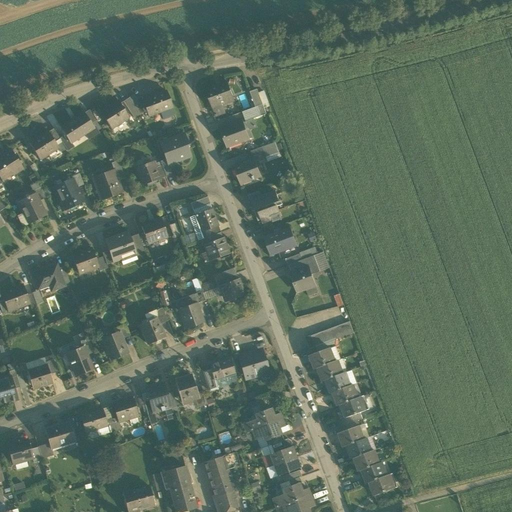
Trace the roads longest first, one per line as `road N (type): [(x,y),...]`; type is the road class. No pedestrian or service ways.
road 1 (residential): [(0,426),(271,313)]
road 2 (secondary): [(232,61),(480,0)]
road 3 (residential): [(0,271),(100,218),(223,181)]
road 4 (residential): [(271,313),(345,511)]
road 5 (residential): [(0,125),(93,85),(182,66)]
road 6 (track): [(370,511),(511,475)]
road 7 (residential): [(223,181),(271,313)]
road 8 (residential): [(182,66),(223,181)]
